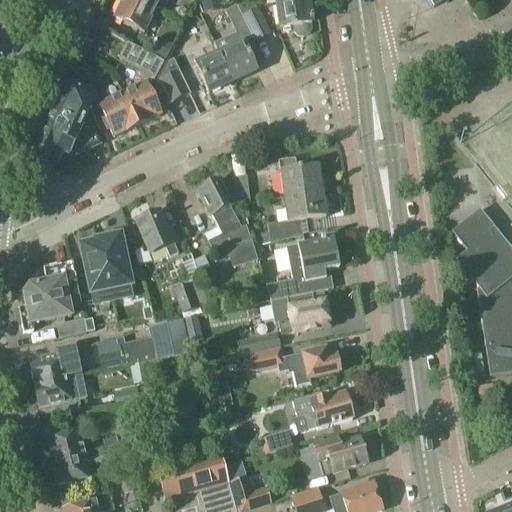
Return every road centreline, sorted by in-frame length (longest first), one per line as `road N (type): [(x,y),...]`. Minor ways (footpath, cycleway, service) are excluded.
road 1 (secondary): [(430,497),(370,82)]
road 2 (residential): [(0,238),(245,118),(370,82)]
road 3 (residential): [(370,82),(511,26)]
road 4 (tertiary): [(0,122),(55,7)]
